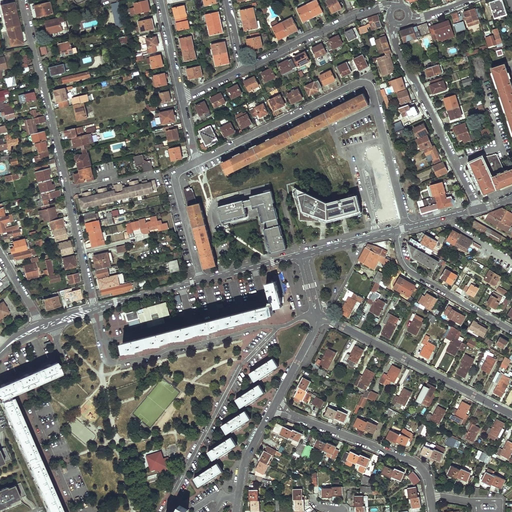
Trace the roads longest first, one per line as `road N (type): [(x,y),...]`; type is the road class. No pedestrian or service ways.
road 1 (residential): [(198,161),(365,81),(407,227)]
road 2 (residential): [(22,0),(94,308)]
road 3 (residential): [(316,314),(511,414)]
road 4 (residential): [(277,326),(243,362),(162,511)]
road 5 (residential): [(478,208),(396,47),(395,23)]
road 6 (residential): [(59,347),(66,373),(36,390),(31,403),(76,511)]
road 7 (residential): [(107,361),(277,326)]
road 8 (residential): [(288,414),(411,462),(422,469),(430,496)]
road 9 (residential): [(242,70),(348,17),(392,7)]
road 10 (residential): [(394,230),(408,270),(511,330)]
road 11 (residential): [(201,279),(176,181),(198,161)]
